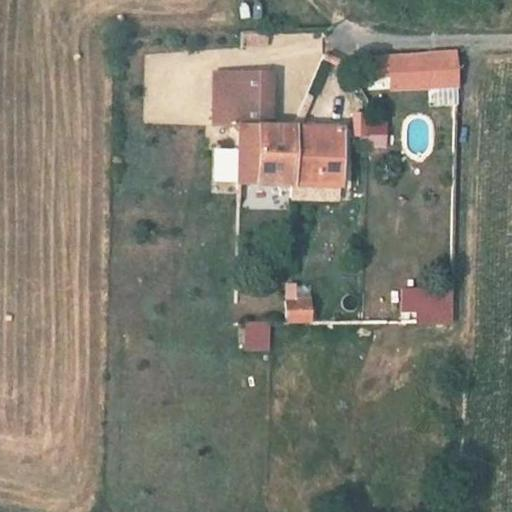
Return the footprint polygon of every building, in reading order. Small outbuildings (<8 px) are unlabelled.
[(251,58),(251,41),(229,41),(229,58),(251,58)] [(389,91),(458,88),(456,51),(387,54),(389,91)] [(369,148),(355,73),(333,74),(347,148),(369,148)] [(292,199),(292,146),(268,144),(268,92),(229,91),(228,199),(292,199)] [(330,199),(332,147),(292,146),(292,199),(330,199)] [(284,282),(284,323),(312,323),(312,282),(284,282)] [(241,350),(270,350),(270,321),(241,321),(241,350)]
